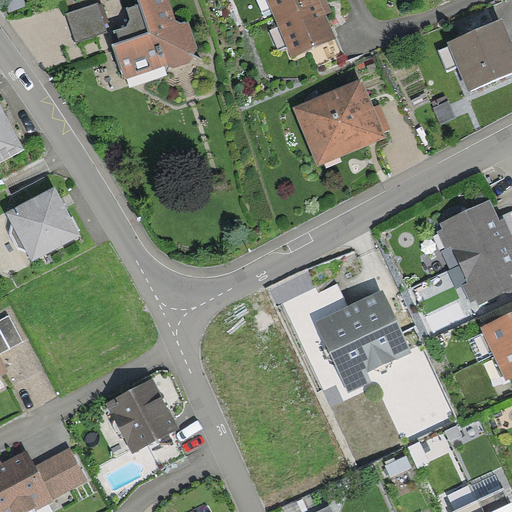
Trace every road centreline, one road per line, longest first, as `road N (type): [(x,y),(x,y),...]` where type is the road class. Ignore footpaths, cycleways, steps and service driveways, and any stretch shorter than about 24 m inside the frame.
road 1 (residential): [(167,320),(511,138)]
road 2 (residential): [(0,45),(77,159),(167,320)]
road 3 (residential): [(167,320),(252,511)]
